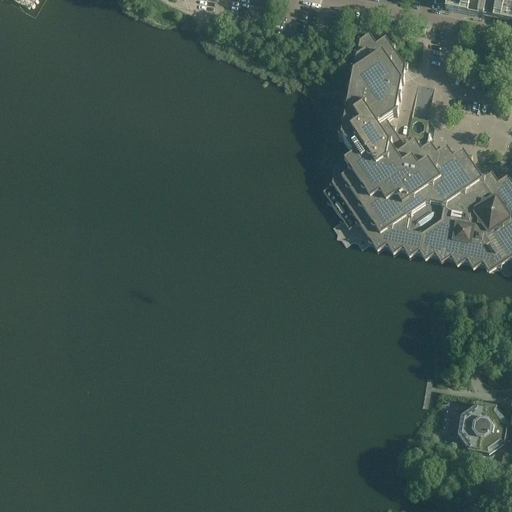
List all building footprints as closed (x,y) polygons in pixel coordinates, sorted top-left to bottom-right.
[(12,0),(29,10),(34,0),(12,0)] [(449,12),(450,12),(479,18),(479,17),(483,18),(482,18),(511,24),(511,0),(447,0),(446,7),(446,8),(446,9),(447,10),(448,11),(448,12),(449,12)] [(395,136),(396,131),(391,130),(387,124),(393,119),(398,120),(399,115),(397,115),(399,104),(401,104),(402,99),(400,99),(402,88),(404,88),(405,83),(403,83),(405,72),(407,72),(408,67),(403,66),(394,53),(395,48),(391,47),(386,40),(379,45),(375,44),(370,37),(363,42),(358,41),(357,46),(360,47),(357,58),(355,57),(354,62),(357,63),(354,74),(352,73),(351,78),(353,79),(351,89),(349,89),(348,94),(350,95),(348,105),(346,105),(345,110),(347,110),(345,121),(343,121),(342,126),(344,126),(342,137),(340,137),(339,142),(344,143),(353,156),(352,161),(339,170),(334,169),(333,173),(335,174),(333,185),(331,185),(330,189),(323,194),(328,201),(327,206),(332,207),(341,220),(340,225),(344,226),(349,233),(356,228),(360,229),(369,242),(369,247),(373,248),(378,255),(385,250),(389,251),(394,258),(401,253),(405,254),(410,261),(417,256),(421,257),(426,264),(433,259),(437,260),(442,267),(449,262),(453,263),(458,270),(465,265),(469,266),(474,273),(481,268),(485,269),(490,276),(497,271),(499,272),(501,272),(502,271),(502,268),(511,260),(511,185),(508,179),(501,184),(497,183),(492,176),(487,180),(485,181),(481,180),(472,167),(473,162),(468,161),(463,154),(456,159),(452,158),(447,151),(440,156),(436,155),(431,148),(424,153),(420,152),(415,145),(408,150),(404,149),(395,136)] [(508,426),(508,427),(497,411),(498,412),(498,411),(476,407),(476,408),(477,408),(461,419),(458,438),(469,454),(468,454),(468,455),(489,459),(490,458),(489,458),(504,447),(505,448),(509,426),(508,426)] [(455,443),(462,411),(446,408),(440,440),(455,443)] [(511,454),(504,453),(502,466),(511,467),(511,454)]
